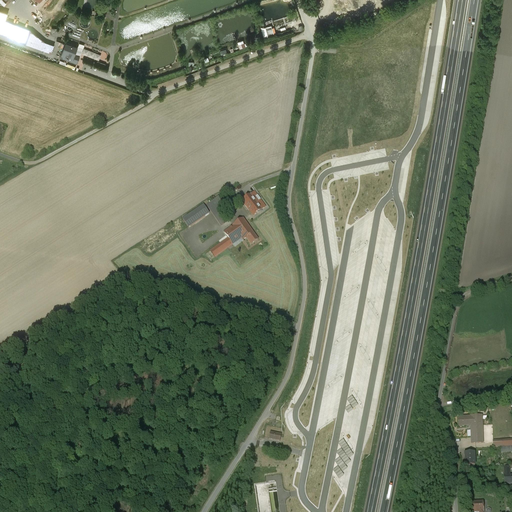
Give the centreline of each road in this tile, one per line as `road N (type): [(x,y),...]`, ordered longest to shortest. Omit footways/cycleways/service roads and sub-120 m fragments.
road 1 (motorway): [(383,511),(474,0)]
road 2 (motorway): [(461,0),(370,511)]
road 3 (unclassified): [(311,34),(288,202),(306,274),(287,376),(202,511)]
road 4 (unclassified): [(311,34),(155,93),(40,161),(0,154)]
road 5 (unclassified): [(457,511),(454,451),(439,406),(456,307),(470,292),(511,279)]
